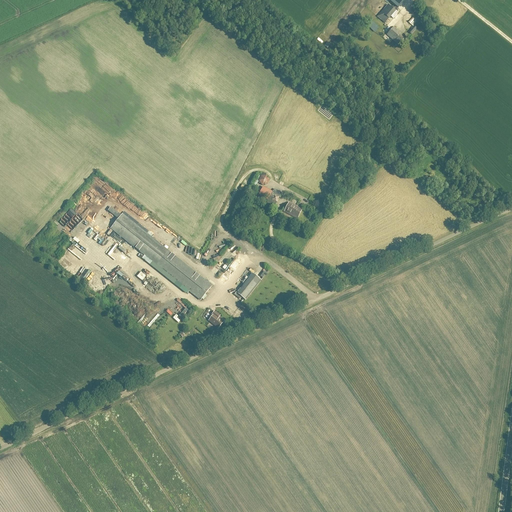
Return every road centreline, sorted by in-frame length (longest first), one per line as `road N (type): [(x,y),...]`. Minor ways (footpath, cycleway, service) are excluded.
road 1 (unclassified): [(0,449),(511,208)]
road 2 (unknown): [(221,287),(104,200),(85,223),(83,241),(140,287),(208,298)]
road 3 (unknown): [(221,287),(253,257),(316,300)]
